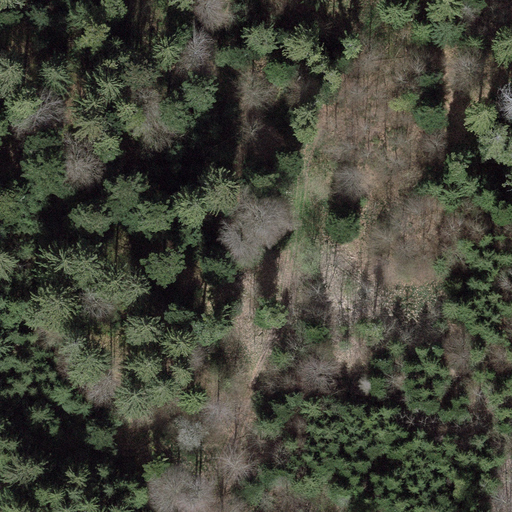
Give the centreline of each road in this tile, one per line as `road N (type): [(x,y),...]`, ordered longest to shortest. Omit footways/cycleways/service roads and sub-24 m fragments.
road 1 (track): [(204,511),(286,309),(300,146),(384,0)]
road 2 (track): [(177,0),(208,60),(300,146)]
